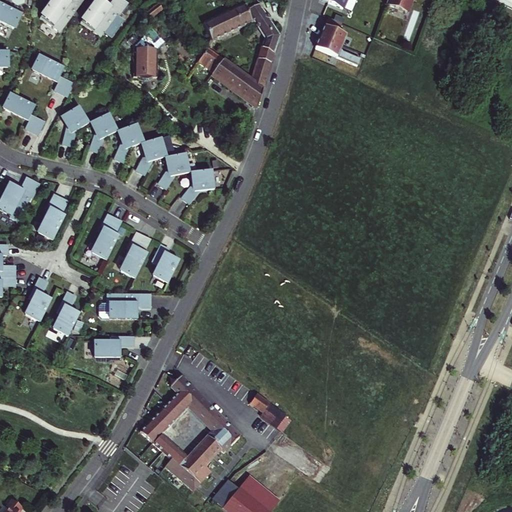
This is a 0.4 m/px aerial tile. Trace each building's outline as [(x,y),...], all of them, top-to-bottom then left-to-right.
[(60,33),(83,0),(67,0),(68,1),(66,0),(53,0),(40,18),(60,33)] [(121,19),(131,6),(122,0),(116,0),(111,8),(101,1),(85,23),(97,32),(96,35),(103,40),(106,36),(114,41),(127,24),(121,19)] [(323,0),(345,8),(347,0),(323,0)] [(394,0),(393,4),(415,12),(419,0),(394,0)] [(203,24),(209,37),(211,42),(233,32),(254,22),(265,40),(261,49),(274,55),(279,36),(259,4),(250,8),(248,4),(203,24)] [(0,22),(13,29),(20,16),(0,5),(0,22)] [(368,72),(372,65),(340,51),(346,36),(324,26),(314,48),(368,72)] [(167,44),(152,30),(136,46),(134,77),(139,77),(144,81),(147,81),(149,81),(151,79),(154,78),(158,79),(159,50),(167,44)] [(378,50),(366,44),(360,58),(372,63),(378,50)] [(207,72),(257,109),(263,90),(251,81),(219,57),(203,45),(193,59),(209,70),(207,72)] [(261,49),(258,59),(271,64),(274,55),(261,49)] [(63,69),(39,57),(32,71),(57,84),(53,92),(67,98),(74,85),(59,77),(63,69)] [(271,64),(258,59),(251,81),(263,90),(271,64)] [(34,108),(10,95),(3,109),(28,122),(24,130),(38,137),(45,123),(30,116),(34,108)] [(76,131),(88,124),(78,108),(61,118),(68,129),(66,130),(63,146),(72,148),(76,131)] [(116,132),(108,115),(91,124),(96,136),(95,136),(89,151),(98,155),(104,138),(116,132)] [(143,143),(136,126),(118,133),(123,145),(121,146),(114,160),(123,164),(130,148),(143,143)] [(166,158),(160,140),(142,145),(145,158),(144,158),(136,172),(144,177),(153,161),(166,158)] [(189,174),(185,155),(166,159),(168,172),(166,172),(158,186),(166,191),(175,176),(189,174)] [(213,190),(211,172),(192,174),(193,187),(191,187),(181,199),(189,205),(199,192),(213,190)] [(32,199),(39,185),(26,178),(21,190),(9,184),(0,202),(0,210),(11,216),(9,219),(18,223),(30,198),(32,199)] [(61,216),(68,202),(54,195),(48,207),(51,209),(38,234),(52,241),(64,217),(61,216)] [(115,236),(122,222),(108,215),(102,227),(105,229),(92,254),(105,261),(118,237),(115,236)] [(144,254),(150,240),(136,233),(130,245),(133,247),(120,272),(134,279),(146,255),(144,254)] [(165,250),(156,245),(148,262),(155,265),(150,275),(164,282),(175,260),(164,254),(165,250)] [(0,277),(11,277),(11,268),(0,267),(0,277)] [(0,286),(11,287),(11,277),(0,277),(0,286)] [(46,284),(37,280),(28,299),(32,302),(25,316),(39,323),(50,301),(40,295),(46,284)] [(74,298),(65,294),(56,314),(60,316),(53,330),(67,337),(78,315),(68,310),(74,298)] [(150,295),(106,295),(106,304),(109,304),(109,320),(137,320),(137,308),(139,308),(141,310),(150,310),(150,295)] [(133,338),(112,338),(112,343),(96,342),(96,358),(121,359),(121,347),(133,347),(133,338)] [(181,376),(170,387),(178,395),(140,433),(170,460),(171,458),(200,483),(211,472),(206,467),(215,459),(216,460),(239,435),(181,376)] [(262,413),(269,403),(256,394),(253,399),(251,397),(248,401),(251,402),(250,404),(262,413)] [(243,413),(250,404),(240,397),(233,406),(243,413)] [(269,403),(262,413),(259,417),(275,429),(285,415),(269,403)] [(171,458),(170,460),(164,468),(193,492),(200,483),(171,458)] [(228,480),(212,500),(222,509),(225,511),(268,511),(239,488),(238,489),(228,480)] [(7,505),(0,511),(16,511),(20,506),(8,497),(4,503),(7,505)]
